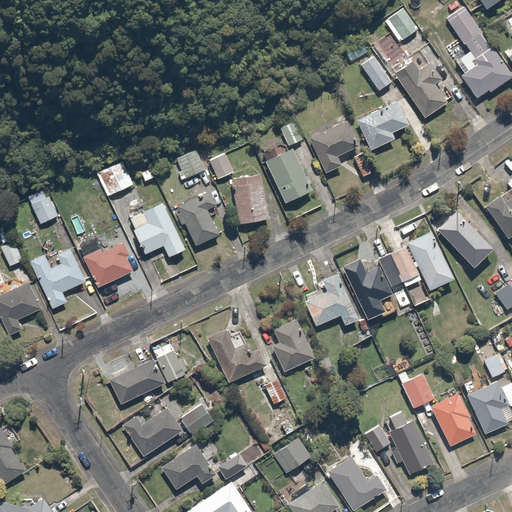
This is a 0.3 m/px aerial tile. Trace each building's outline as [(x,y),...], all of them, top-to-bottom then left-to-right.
[(511,73),(464,5),(445,18),(468,50),(456,59),(466,73),(462,75),(480,101),(511,77),(511,73)] [(406,6),(384,21),(399,42),(421,27),(406,6)] [(372,53),(360,61),(381,92),(394,83),(372,53)] [(425,119),(463,95),(439,57),(417,71),(412,62),(396,72),(425,119)] [(410,123),(399,101),(359,120),(372,148),(396,137),(393,131),(410,123)] [(294,120),(280,126),(289,146),(303,139),(294,120)] [(360,143),(351,122),(310,140),(324,172),(343,164),(338,153),(360,143)] [(263,153),(267,160),(287,203),(314,190),(294,147),(279,154),(275,147),(263,153)] [(182,169),(177,171),(181,180),(208,169),(198,148),(177,157),(182,169)] [(365,149),(353,155),(363,175),(374,170),(365,149)] [(225,153),(210,160),(217,177),(233,170),(225,153)] [(135,186),(124,162),(98,173),(109,198),(135,186)] [(263,172),(232,177),(240,224),(271,219),(263,172)] [(511,185),(486,204),(510,237),(511,235),(511,185)] [(212,187),(177,203),(181,211),(176,213),(182,224),(186,221),(197,245),(225,232),(214,209),(221,206),(212,187)] [(47,188),(29,196),(41,223),(59,215),(47,188)] [(188,249),(163,202),(143,213),(139,206),(128,212),(136,228),(134,229),(147,254),(165,245),(171,257),(188,249)] [(456,209),(437,229),(476,267),(495,247),(456,209)] [(455,277),(432,230),(409,241),(432,289),(455,277)] [(86,257),(97,283),(132,268),(128,259),(133,257),(125,240),(86,257)] [(13,241),(2,247),(11,265),(22,259),(13,241)] [(423,279),(407,245),(386,254),(387,255),(380,258),(383,266),(375,270),(372,263),(365,267),(361,258),(344,266),(368,319),(387,310),(382,300),(395,294),(391,286),(403,281),(405,287),(423,279)] [(46,254),(30,261),(52,307),(68,299),(65,291),(86,281),(71,248),(58,255),(61,262),(52,267),(46,254)] [(361,316),(342,272),(323,280),(328,290),(306,300),(317,325),(343,314),(347,323),(361,316)] [(45,305),(33,281),(0,297),(0,314),(10,333),(21,327),(17,319),(45,305)] [(511,305),(511,282),(497,292),(508,309),(511,305)] [(318,357),(300,319),(275,330),(280,342),(273,345),(285,372),(318,357)] [(226,330),(208,339),(230,382),(267,363),(260,348),(250,353),(245,342),(235,348),(226,330)] [(155,355),(167,381),(188,371),(173,341),(153,351),(155,355)] [(479,348),(481,354),(477,356),(481,363),(485,361),(492,377),(508,369),(495,341),(479,348)] [(167,381),(155,355),(109,377),(122,403),(167,381)] [(423,370),(401,381),(413,407),(436,396),(423,370)] [(278,379),(266,385),(274,403),(286,397),(278,379)] [(499,379),(468,393),(487,434),(511,421),(511,414),(510,411),(511,410),(511,382),(502,387),(499,379)] [(457,392),(431,405),(451,445),(477,432),(457,392)] [(203,401),(180,416),(193,435),(216,420),(203,401)] [(136,414),(123,423),(145,455),(183,428),(168,406),(143,424),(136,414)] [(436,462),(415,418),(408,422),(402,410),(389,416),(396,430),(389,433),(396,448),(391,451),(397,463),(403,461),(410,475),(436,462)] [(380,424),(365,432),(376,450),(390,442),(380,424)] [(13,443),(1,427),(0,426),(0,477),(6,486),(28,469),(10,445),(13,443)] [(314,456),(300,436),(274,454),(288,474),(314,456)] [(216,475),(197,445),(162,466),(175,486),(196,473),(203,484),(216,475)] [(247,465),(239,453),(218,466),(226,479),(247,465)] [(353,456),(329,471),(353,509),(385,489),(377,476),(374,478),(365,465),(361,468),(353,456)] [(253,511),(234,479),(187,507),(189,511),(253,511)] [(340,511),(343,511),(323,481),(292,502),(298,511),(340,511)] [(0,501),(0,511),(55,511),(46,496),(30,507),(0,501)]
